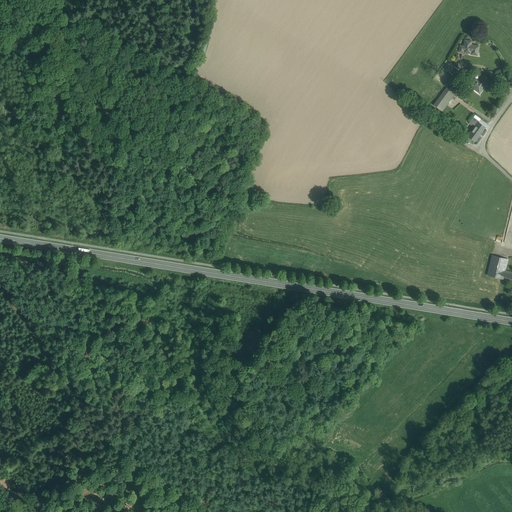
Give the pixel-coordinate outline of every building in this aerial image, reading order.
[(472,41),(464,40),(463,46),(460,45),(458,52),(463,53),(463,51),(478,53),(479,46),(471,44),(472,41)] [(477,77),(476,79),(474,78),(470,84),(474,88),(474,89),(478,92),(482,87),(483,88),(488,81),(481,75),(479,78),(477,77)] [(461,90),(453,84),(449,89),(448,91),(454,95),(456,97),(461,90)] [(446,87),(433,105),(442,111),(454,95),(448,91),(449,89),(446,87)] [(409,98),(406,102),(416,108),(418,104),(409,98)] [(473,117),(469,123),(474,127),(478,122),(478,123),(479,121),(473,117)] [(474,127),(468,136),(475,141),(485,127),(478,123),(478,122),(474,127)] [(511,271),(506,270),(508,259),(492,255),(488,275),(503,279),(504,277),(511,278),(511,271)]
